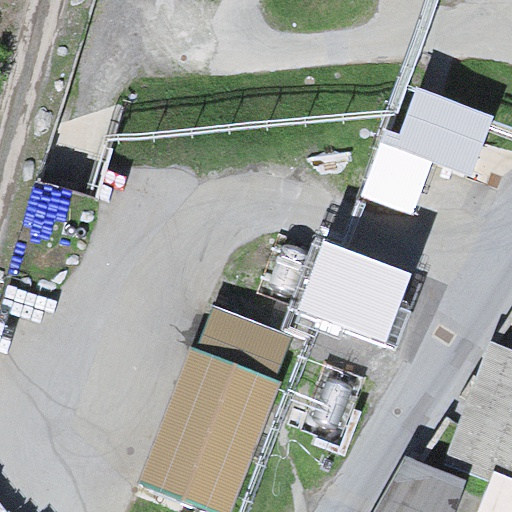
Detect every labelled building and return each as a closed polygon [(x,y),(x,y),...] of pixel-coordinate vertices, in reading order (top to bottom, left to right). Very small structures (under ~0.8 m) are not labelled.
[(383,129),(359,197),(411,216),(431,162),(470,178),(494,116),(416,87),(399,135),(383,129)] [(321,239),(295,312),(384,346),(411,274),(321,239)] [(189,346),(136,487),(206,511),(232,511),(279,381),(273,380),(290,337),(212,306),(195,348),(189,346)] [(511,511),(511,457),(494,450),(470,511),(511,511)] [(453,511),(465,481),(403,455),(371,511),(453,511)]
